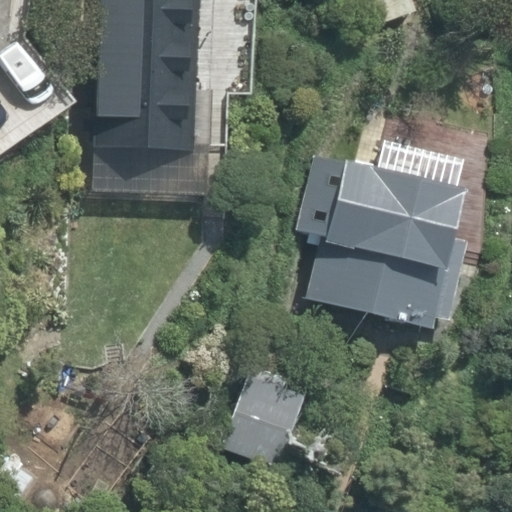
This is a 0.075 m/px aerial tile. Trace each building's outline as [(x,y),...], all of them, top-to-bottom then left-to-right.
[(91,0),(88,192),(205,197),(212,3),(197,2),(197,0),(91,0)] [(376,0),(384,21),(409,12),(404,0),(376,0)] [(26,51),(0,65),(0,159),(65,124),(26,51)] [(304,300),(428,332),(431,321),(444,325),(457,245),(448,243),(462,191),(454,189),(461,161),(383,141),(375,172),(317,157),(298,233),(319,239),(304,300)] [(218,448),(271,468),(298,395),(280,389),(283,380),(253,368),(250,377),(244,375),(218,448)] [(34,449),(67,459),(78,416),(46,407),(34,449)]
